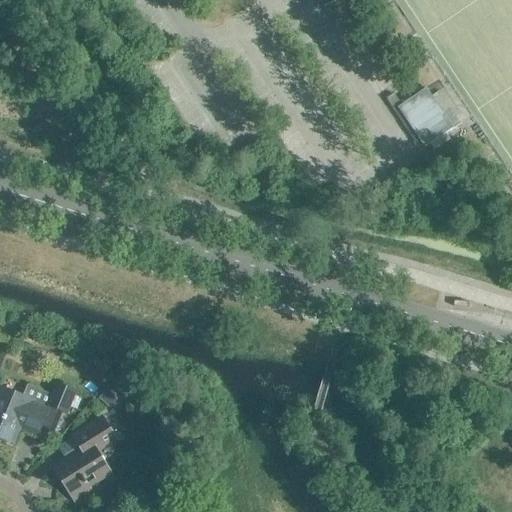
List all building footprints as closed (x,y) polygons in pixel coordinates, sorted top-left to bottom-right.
[(426,89),(397,108),(424,149),(430,145),(437,140),(446,134),(454,129),(426,89)] [(393,94),(387,98),(392,106),(399,102),(393,94)] [(437,140),(430,145),(433,150),(450,139),(446,134),(437,140)] [(76,391),(57,383),(48,405),(66,413),(76,391)] [(38,434),(48,409),(31,403),(31,400),(1,388),(0,389),(0,437),(14,443),(18,433),(16,432),(19,423),(26,426),(25,428),(38,434)] [(96,451),(115,439),(101,418),(74,435),(83,449),(55,467),(75,499),(84,494),(84,493),(90,489),(88,486),(109,472),(96,451)]
